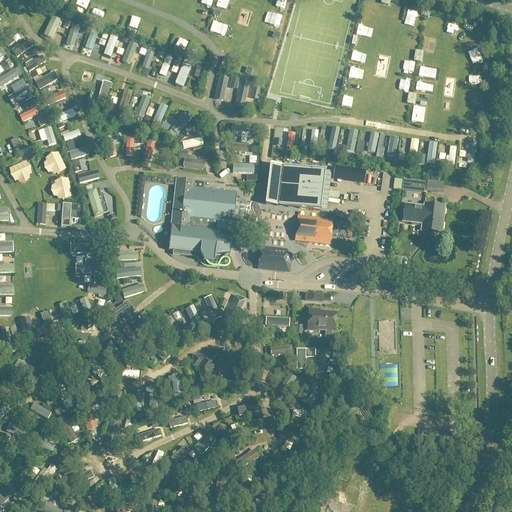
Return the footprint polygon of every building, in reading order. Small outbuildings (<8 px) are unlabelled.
[(79,0),(77,4),(87,10),(89,6),(79,0)] [(107,9),(110,2),(102,0),(101,0),(99,6),(107,9)] [(205,0),(206,10),(214,10),(213,0),(205,0)] [(391,2),(386,22),(400,26),(405,6),(391,2)] [(96,13),(105,16),(107,11),(97,8),(96,13)] [(116,23),(119,13),(111,10),(107,20),(116,23)] [(406,25),(416,27),(419,12),(409,10),(406,25)] [(199,13),(195,22),(205,26),(209,17),(199,13)] [(54,17),(48,39),(56,41),(60,28),(58,27),(61,19),(54,17)] [(473,29),(466,24),(463,29),(470,33),(473,29)] [(358,36),(373,38),(375,28),(360,25),(358,36)] [(71,29),(68,44),(76,46),(79,30),(71,29)] [(405,35),(405,44),(420,44),(420,35),(405,35)] [(104,53),(113,57),(120,40),(111,36),(104,53)] [(30,40),(14,50),(20,59),(36,49),(30,40)] [(132,62),(137,45),(130,44),(126,60),(132,62)] [(350,49),(347,63),(362,67),(365,53),(350,49)] [(423,54),(416,52),(416,53),(414,63),(415,63),(422,64),(424,54),(423,54)] [(151,72),(157,55),(150,53),(144,70),(151,72)] [(160,76),(167,79),(175,60),(167,57),(160,76)] [(255,66),(253,73),(265,78),(268,71),(255,66)] [(435,79),(435,68),(420,67),(420,78),(435,79)] [(359,80),(361,71),(350,68),(348,77),(359,80)] [(178,84),(186,87),(191,72),(183,69),(178,84)] [(13,70),(0,78),(0,81),(3,85),(17,76),(13,70)] [(55,75),(37,81),(39,89),(58,82),(55,75)] [(484,82),(483,75),(473,76),(473,83),(484,82)] [(226,103),(232,78),(225,76),(219,101),(226,103)] [(106,89),(101,108),(107,110),(112,91),(106,89)] [(49,107),(66,101),(63,93),(46,99),(49,107)] [(26,101),(24,96),(19,99),(17,94),(10,97),(15,107),(26,101)] [(407,104),(414,106),(416,95),(409,94),(407,104)] [(143,99),(136,121),(145,123),(151,101),(143,99)] [(344,99),(343,107),(353,107),(353,99),(344,99)] [(163,128),(169,108),(161,106),(155,126),(163,128)] [(397,106),(396,116),(407,117),(408,107),(397,106)] [(21,113),(23,122),(39,117),(36,108),(21,113)] [(62,124),(74,120),(71,113),(59,117),(62,124)] [(184,113),(171,132),(181,139),(194,120),(184,113)] [(42,141),(54,137),(50,127),(38,131),(42,141)] [(333,140),(339,142),(342,130),(335,129),(333,140)] [(78,133),(64,137),(66,144),(80,140),(78,133)] [(234,134),(234,140),(242,140),(242,146),(256,146),(256,142),(250,142),(250,134),(234,134)] [(377,153),(381,135),(374,134),(370,152),(377,153)] [(136,158),(136,137),(128,137),(127,158),(136,158)] [(113,138),(105,140),(113,161),(120,159),(113,138)] [(397,159),(400,140),(394,139),(391,158),(397,159)] [(468,149),(468,164),(477,163),(476,140),(472,141),(472,148),(468,149)] [(20,156),(26,153),(20,141),(14,144),(20,156)] [(198,142),(184,143),(185,152),(199,150),(198,142)] [(235,157),(250,157),(250,148),(235,148),(235,157)] [(87,158),(85,150),(77,152),(77,149),(70,150),(73,161),(87,158)] [(57,153),(49,154),(50,168),(58,168),(57,153)] [(187,163),(187,172),(207,171),(207,162),(187,163)] [(325,172),(282,167),(270,165),(265,205),(320,212),(325,172)] [(236,194),(193,189),(194,188),(193,188),(194,183),(187,182),(165,180),(165,185),(176,187),(168,251),(173,252),(172,256),(192,258),(192,254),(199,255),(203,263),(214,264),(215,256),(230,254),(230,250),(231,250),(232,234),(236,234),(238,223),(233,223),(237,194),(236,194)] [(403,193),(415,194),(416,182),(404,181),(403,193)] [(105,221),(101,194),(92,195),(96,222),(105,221)] [(31,213),(38,210),(34,198),(27,201),(31,213)] [(80,206),(63,205),(61,227),(70,228),(71,212),(79,213),(80,206)] [(422,232),(428,225),(429,220),(431,220),(431,217),(426,216),(427,207),(424,207),(405,205),(403,223),(411,224),(412,226),(419,226),(420,225),(422,225),(421,232),(422,232)] [(429,220),(428,225),(422,232),(442,234),(445,207),(424,205),(424,207),(427,207),(426,216),(431,217),(431,220),(429,220)] [(42,207),(41,228),(49,228),(50,207),(42,207)] [(298,218),(297,223),(295,241),(329,245),(332,221),(317,219),(317,220),(298,218)] [(338,234),(337,242),(352,243),(352,234),(338,234)] [(15,244),(0,244),(0,255),(15,256),(15,244)] [(260,251),(258,270),(284,273),(284,271),(285,271),(286,260),(285,260),(286,254),(260,251)] [(121,255),(120,264),(141,267),(142,258),(121,255)] [(0,277),(16,277),(16,265),(0,265),(0,277)] [(93,279),(93,268),(79,269),(79,276),(85,276),(85,280),(93,279)] [(146,275),(120,275),(120,283),(146,283),(146,275)] [(350,287),(360,283),(357,277),(347,280),(350,287)] [(100,298),(102,291),(90,288),(88,295),(100,298)] [(137,302),(148,298),(146,290),(134,294),(137,302)] [(0,292),(0,300),(17,299),(16,291),(0,292)] [(305,302),(321,303),(322,295),(305,294),(305,302)] [(70,305),(62,308),(69,325),(77,322),(70,305)] [(0,307),(0,316),(12,317),(13,308),(0,307)] [(193,307),(185,311),(192,325),(185,328),(189,337),(204,330),(193,307)] [(334,333),(335,314),(319,313),(319,311),(309,310),(307,331),(334,333)] [(283,336),(284,344),(288,344),(287,330),(270,331),(271,337),(283,336)] [(292,347),(270,349),(271,358),(284,356),(286,368),(294,367),(292,347)] [(221,350),(217,351),(218,373),(228,372),(228,376),(237,376),(236,363),(241,363),(241,354),(221,355),(221,350)] [(209,373),(218,373),(217,351),(212,351),(212,356),(193,357),(194,366),(199,366),(200,378),(209,377),(209,373)] [(409,372),(416,372),(416,361),(408,362),(409,372)] [(403,373),(385,374),(385,390),(404,389),(403,373)] [(83,375),(79,378),(88,395),(93,392),(83,375)] [(206,408),(207,415),(221,412),(219,405),(206,408)] [(90,432),(99,428),(90,406),(81,409),(90,432)] [(34,414),(44,418),(47,412),(37,408),(34,414)] [(0,413),(0,424),(13,417),(8,409),(0,413)] [(193,451),(199,457),(215,441),(209,435),(193,451)] [(287,435),(285,444),(302,449),(305,440),(287,435)] [(98,436),(92,439),(94,444),(101,441),(98,436)] [(246,468),(262,462),(258,452),(242,459),(246,468)] [(48,476),(53,480),(59,472),(54,468),(48,476)] [(118,480),(111,482),(117,504),(123,502),(118,480)]
